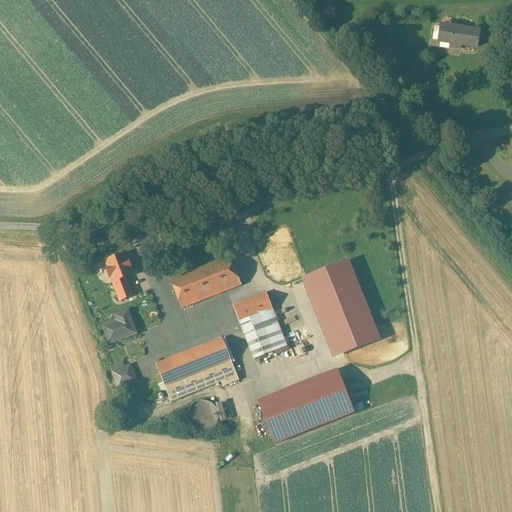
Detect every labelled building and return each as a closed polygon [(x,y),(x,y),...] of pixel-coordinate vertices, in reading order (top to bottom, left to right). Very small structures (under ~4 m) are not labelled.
[(456,29),(451,24),(449,27),(442,26),(440,42),(450,44),(450,47),(461,49),(461,46),(476,48),(478,32),(456,29)] [(241,135),(212,140),(214,155),(244,150),(241,135)] [(124,255),(106,262),(108,269),(106,270),(109,277),(111,276),(114,283),(126,278),(132,275),(130,269),(131,269),(128,262),(127,262),(124,255)] [(229,258),(171,281),(182,309),(240,286),(229,258)] [(378,342),(346,262),(312,275),(302,280),(333,359),(344,355),(378,342)] [(133,296),(126,278),(114,283),(113,283),(120,301),(133,296)] [(277,307),(271,292),(266,294),(272,310),(277,307)] [(266,294),(233,306),(240,323),(272,310),(266,294)] [(272,310),(240,323),(255,360),(287,347),(272,310)] [(127,313),(116,317),(118,323),(104,328),(110,344),(135,334),(128,314),(127,313)] [(222,339),(156,365),(160,375),(163,383),(165,389),(231,363),(222,339)] [(231,363),(165,389),(171,402),(222,382),(224,387),(238,381),(231,363)] [(124,368),(122,364),(113,367),(114,372),(113,373),(118,388),(136,382),(130,366),(124,368)] [(258,402),(261,410),(340,379),(337,370),(258,402)] [(340,379),(261,410),(275,445),(354,413),(340,379)] [(202,401),(200,402),(198,402),(195,403),(193,405),(191,406),(190,409),(188,411),(188,413),(187,414),(187,416),(187,417),(187,419),(188,421),(188,422),(189,424),(190,425),(191,428),(193,429),(195,430),(196,431),(198,432),(201,432),(204,433),(207,432),(209,431),(211,430),(212,429),(213,428),(215,427),(216,425),(217,423),(218,421),(218,419),(218,417),(218,414),(217,412),(217,410),(216,408),(214,406),(212,405),(210,403),(209,403),(207,402),(205,402),(202,401)] [(225,402),(219,403),(224,424),(230,422),(225,402)]
